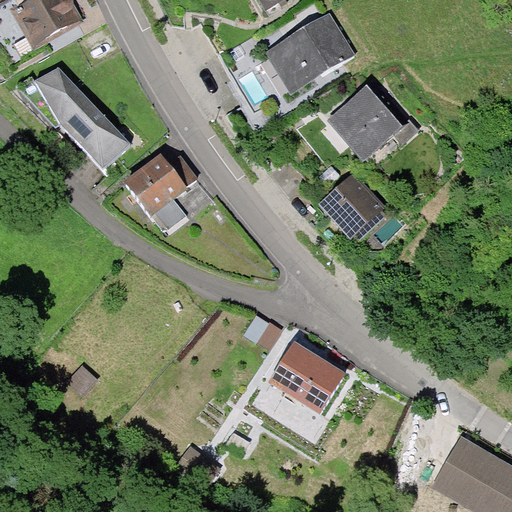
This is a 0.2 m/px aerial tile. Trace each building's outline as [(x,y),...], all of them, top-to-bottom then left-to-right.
[(43,0),(14,0),(22,13),(43,0)] [(67,0),(43,0),(22,13),(15,18),(38,56),(84,28),(67,0)] [(290,0),(252,0),(261,16),(290,0)] [(353,59),(328,17),(263,56),(286,94),(288,97),(353,59)] [(218,57),(252,115),(274,102),(286,94),(263,56),(253,39),(218,57)] [(60,75),(37,89),(62,130),(107,178),(133,154),(60,75)] [(32,80),(17,89),(56,131),(62,130),(37,89),(32,80)] [(398,138),(363,96),(326,125),(362,168),(398,138)] [(164,157),(124,189),(156,229),(162,225),(180,210),(193,200),(188,195),(200,186),(180,161),(173,167),(164,157)] [(386,214),(354,180),(317,215),(349,249),(386,214)] [(180,210),(162,225),(169,235),(188,219),(180,210)] [(269,323),(257,316),(244,336),(255,343),(257,341),(269,323)] [(257,341),(270,349),(282,329),(270,321),(269,323),(257,341)] [(345,376),(294,343),(271,381),(322,413),(345,376)] [(98,381),(81,365),(65,382),(83,398),(98,381)] [(511,511),(511,464),(463,436),(429,487),(467,511),(511,511)] [(221,468),(190,446),(174,468),(205,490),(221,468)] [(309,471),(303,467),(297,476),(303,480),(309,471)]
